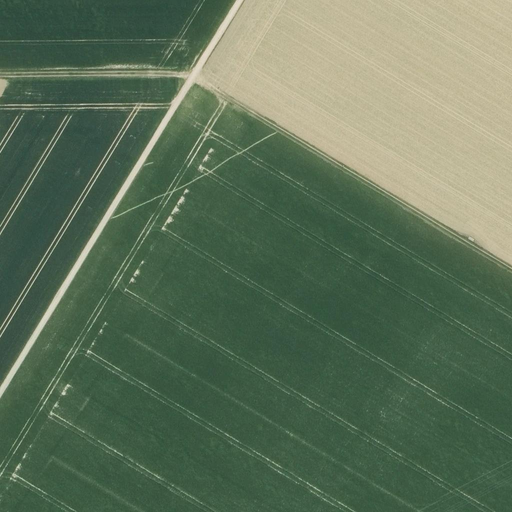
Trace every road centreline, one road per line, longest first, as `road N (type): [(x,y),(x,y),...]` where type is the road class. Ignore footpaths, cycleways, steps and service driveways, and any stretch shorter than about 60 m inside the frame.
road 1 (track): [(0,394),(239,0)]
road 2 (track): [(511,270),(192,77)]
road 3 (track): [(0,76),(192,77)]
